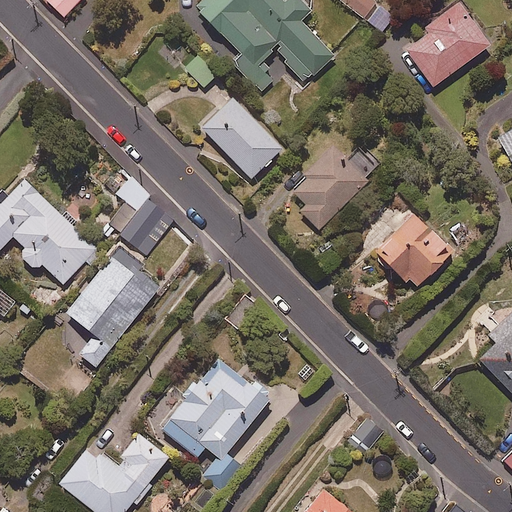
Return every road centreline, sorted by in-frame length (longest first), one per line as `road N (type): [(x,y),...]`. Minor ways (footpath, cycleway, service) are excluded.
road 1 (residential): [(44,42),(354,359)]
road 2 (residential): [(354,359),(511,508)]
road 3 (residential): [(232,511),(354,359)]
